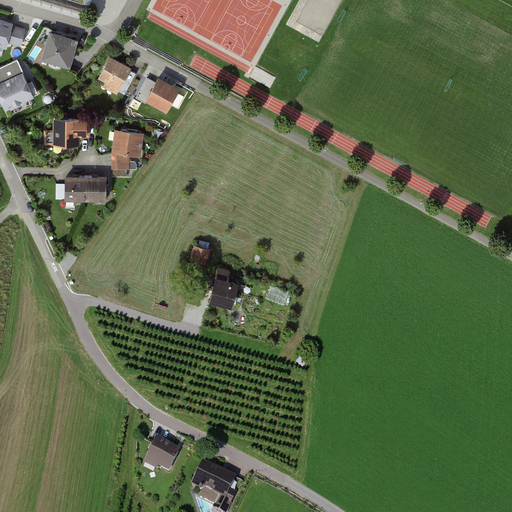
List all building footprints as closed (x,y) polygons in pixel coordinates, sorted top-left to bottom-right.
[(282,5),(273,0),(158,0),(155,8),(252,60),(282,5)] [(12,24),(0,20),(0,45),(5,47),(7,41),(20,44),(24,30),(11,26),(12,24)] [(76,40),(51,33),(44,58),(69,65),(76,40)] [(130,68),(111,58),(101,76),(120,86),(118,90),(125,93),(135,73),(129,70),(130,68)] [(8,82),(0,85),(0,93),(6,107),(11,105),(11,107),(23,101),(23,100),(38,93),(32,82),(27,84),(22,75),(25,74),(18,59),(1,67),(8,82)] [(178,89),(158,79),(149,97),(142,93),(139,99),(146,102),(148,98),(168,109),(178,89)] [(58,119),(55,119),(55,131),(46,131),(46,143),(78,143),(78,134),(88,134),(88,119),(67,119),(67,113),(58,113),(58,119)] [(142,134),(117,131),(114,151),(139,154),(142,134)] [(128,161),(113,161),(113,176),(127,176),(127,169),(128,169),(128,161)] [(80,175),(80,177),(66,177),(66,184),(57,183),(56,200),(66,200),(66,199),(86,199),(86,176),(80,175)] [(92,176),(86,176),(86,199),(105,199),(106,178),(92,177),(92,176)] [(208,248),(196,245),(192,259),(204,263),(208,248)] [(228,271),(219,268),(210,300),(232,306),(238,283),(226,280),(228,271)] [(181,448),(156,437),(144,463),(168,474),(181,448)] [(233,511),(247,486),(204,465),(199,473),(201,474),(198,482),(201,493),(207,496),(205,499),(217,505),(216,508),(221,510),(220,511),(233,511)]
